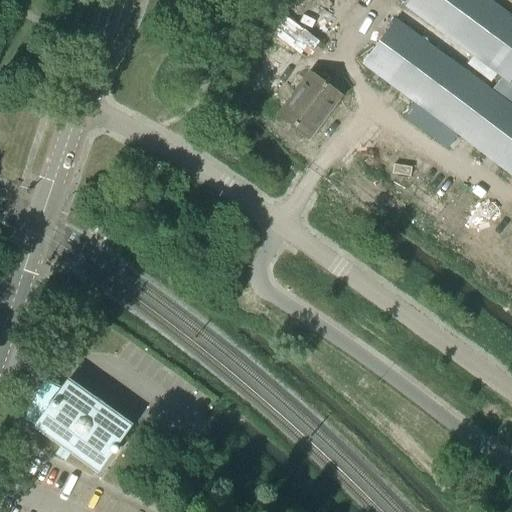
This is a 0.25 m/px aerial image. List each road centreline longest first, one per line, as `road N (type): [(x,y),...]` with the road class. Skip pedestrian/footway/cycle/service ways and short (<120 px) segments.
road 1 (residential): [(80,109),(170,151),(511,387)]
road 2 (tertiary): [(0,349),(80,109)]
